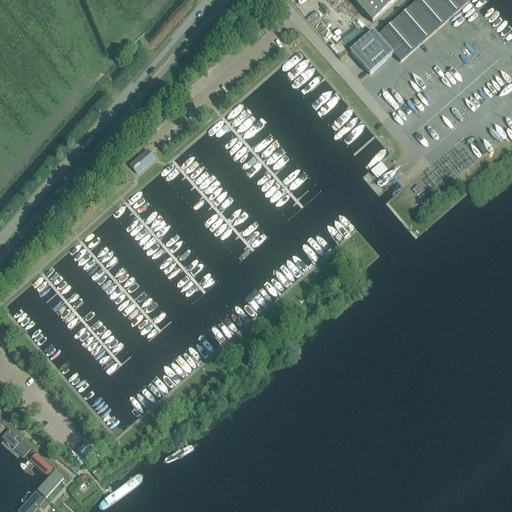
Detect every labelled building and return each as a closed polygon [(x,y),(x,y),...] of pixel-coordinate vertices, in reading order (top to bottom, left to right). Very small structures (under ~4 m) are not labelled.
[(463,0),(421,0),(377,38),(373,33),(349,54),(369,76),(392,56),(400,64),(468,5),(463,0)] [(350,0),(372,24),(399,0),(350,0)] [(369,33),(366,27),(360,29),(363,36),(369,33)] [(156,160),(147,150),(128,166),(137,176),(156,160)] [(388,173),(382,166),(373,174),(379,181),(388,173)] [(13,412),(7,407),(3,412),(9,417),(10,416),(13,412)] [(28,424),(28,425),(25,428),(27,431),(30,433),(30,432),(33,435),(36,432),(33,429),(28,424)] [(25,455),(30,450),(9,432),(4,437),(25,455)] [(81,450),(93,461),(100,452),(88,441),(81,450)] [(30,460),(49,477),(54,472),(35,454),(30,460)] [(57,458),(63,464),(66,460),(60,454),(57,458)] [(103,479),(99,474),(96,469),(91,473),(92,473),(98,482),(103,479)] [(49,497),(65,480),(59,474),(43,491),(49,497)] [(97,508),(98,509),(100,511),(107,511),(146,482),(140,475),(97,508)] [(22,511),(35,511),(45,502),(38,495),(22,511)]
